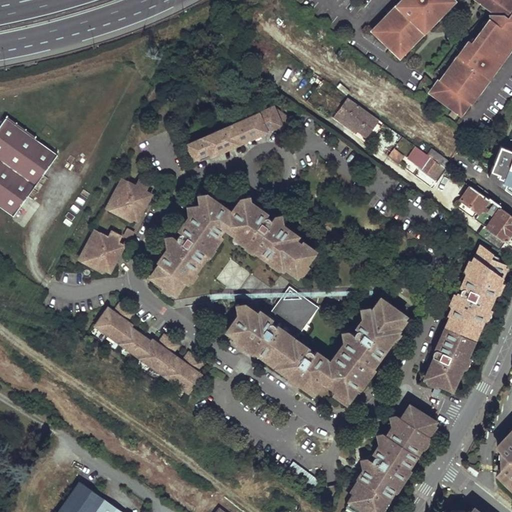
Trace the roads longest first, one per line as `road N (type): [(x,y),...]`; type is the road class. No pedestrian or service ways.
road 1 (residential): [(394,383),(338,425),(317,421),(142,291),(137,266),(185,186),(207,172),(249,164)]
road 2 (residential): [(394,383),(429,310),(438,237),(316,142),(288,156)]
road 3 (trunk): [(0,45),(154,0)]
